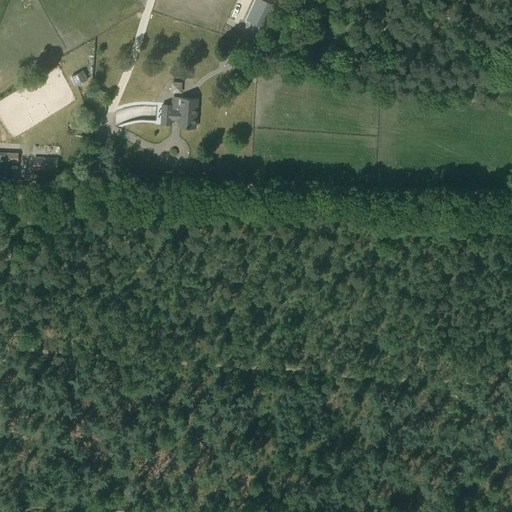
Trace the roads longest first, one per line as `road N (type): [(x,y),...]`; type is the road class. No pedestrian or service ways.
road 1 (track): [(489,192),(57,182),(0,201)]
road 2 (track): [(124,511),(0,505)]
